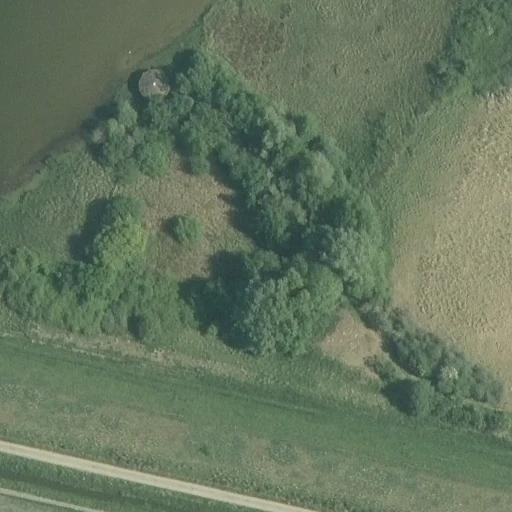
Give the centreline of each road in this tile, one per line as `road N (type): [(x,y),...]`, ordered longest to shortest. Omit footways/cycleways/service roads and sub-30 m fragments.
road 1 (track): [(511,437),(414,415),(396,382),(0,296)]
road 2 (track): [(303,511),(0,445)]
